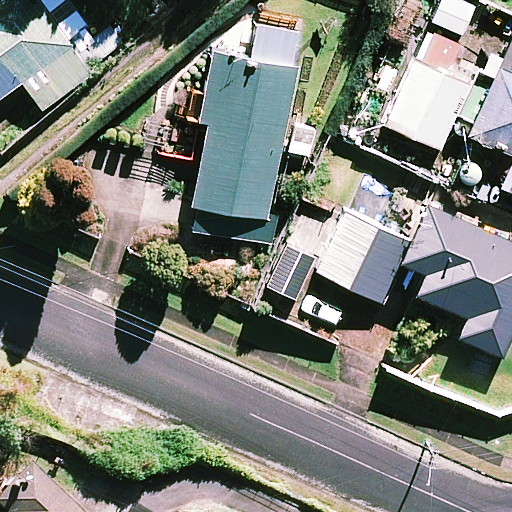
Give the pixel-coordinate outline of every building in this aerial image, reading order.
[(0,0),(0,91),(16,78),(41,110),(121,46),(102,23),(91,32),(66,0),(0,0)] [(457,31),(470,0),(429,0),(422,17),(457,31)] [(511,19),(463,129),(511,150),(511,167),(504,187),(511,190),(511,19)] [(292,65),(209,50),(197,115),(204,117),(188,202),(200,204),(195,231),(260,242),(292,65)] [(464,83),(409,60),(383,124),(438,147),(464,83)] [(511,322),(511,235),(425,196),(406,238),(343,210),(315,272),(408,313),(416,295),(462,315),(453,336),(497,356),(511,322)] [(0,501),(0,511),(70,511),(27,472),(0,501)]
